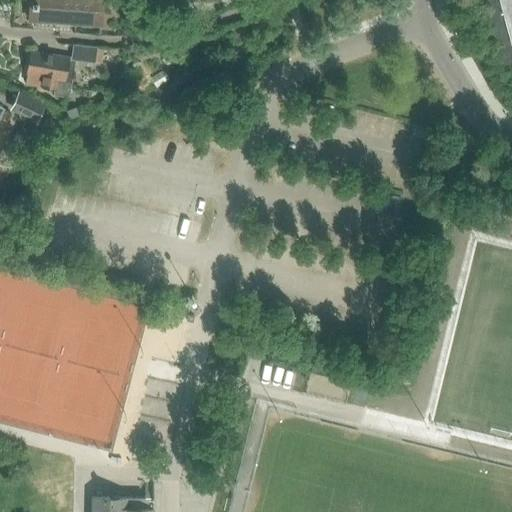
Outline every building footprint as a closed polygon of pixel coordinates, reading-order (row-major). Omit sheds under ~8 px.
[(29,0),(28,20),(99,24),(100,0),(29,0)] [(511,0),(484,0),(501,65),(511,61),(511,0)] [(73,45),(71,57),(95,59),(97,47),(73,45)] [(26,75),(24,85),(55,91),(55,94),(69,97),(75,65),(68,63),(69,59),(29,52),(25,75),(26,75)] [(17,94),(12,106),(37,119),(43,107),(17,94)] [(1,107),(0,105),(0,124),(5,126),(10,115),(3,112),(4,110),(0,108),(1,107)] [(151,511),(152,498),(91,497),(91,511),(151,511)]
